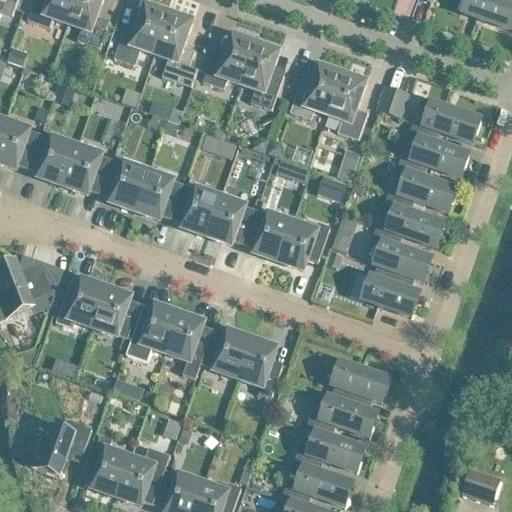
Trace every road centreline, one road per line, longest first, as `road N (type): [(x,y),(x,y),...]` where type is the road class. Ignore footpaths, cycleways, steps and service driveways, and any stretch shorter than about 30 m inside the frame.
road 1 (residential): [(429,363),(28,217),(0,221)]
road 2 (residential): [(511,90),(253,0)]
road 3 (residential): [(429,363),(511,127)]
road 4 (residential): [(377,511),(429,363)]
